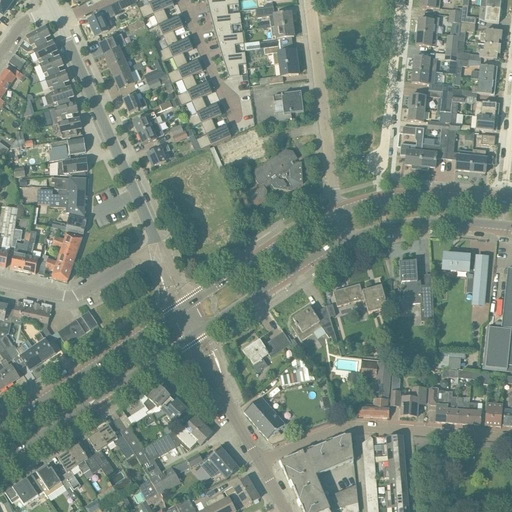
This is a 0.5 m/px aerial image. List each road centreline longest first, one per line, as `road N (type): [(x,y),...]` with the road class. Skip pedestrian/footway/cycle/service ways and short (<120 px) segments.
road 1 (residential): [(257,458),(354,425),(511,437)]
road 2 (residential): [(58,23),(157,254)]
road 3 (secondary): [(0,462),(195,335)]
road 4 (secondary): [(182,308),(0,429)]
road 5 (residential): [(338,213),(308,0)]
road 6 (secondary): [(338,213),(182,308)]
road 7 (secondary): [(195,335),(345,239)]
road 8 (residential): [(0,282),(69,297),(157,254)]
road 9 (secondary): [(345,239),(406,222),(511,227)]
road 10 (secondary): [(504,201),(396,197),(338,213)]
road 11 (residential): [(381,157),(400,0)]
road 12 (residential): [(257,458),(195,335)]
road 13 (residential): [(183,0),(234,120)]
